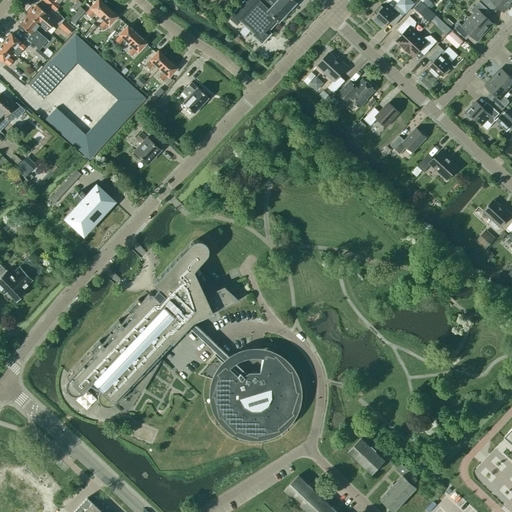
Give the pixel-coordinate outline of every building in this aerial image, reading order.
[(42,0),(55,11),(59,6),(57,4),(60,3),(63,0),(42,0)] [(74,11),(81,4),(77,0),(71,8),(74,11)] [(94,12),(99,16),(107,7),(99,0),(96,0),(90,7),(90,8),(86,13),(90,17),(94,12)] [(243,0),(227,18),(228,18),(236,25),(239,22),(253,34),(252,36),(258,42),(263,37),(265,39),(270,34),(267,32),(277,22),(296,3),(292,0),(243,0)] [(399,0),(396,4),(397,5),(393,9),(387,4),(383,7),(380,5),(374,12),(376,15),(373,19),(382,28),(388,21),(393,26),(406,12),(415,3),(411,0),(399,0)] [(480,0),(490,8),(493,4),(495,4),(503,12),(511,3),(507,0),(480,0)] [(425,5),(421,1),(416,6),(421,10),(425,5)] [(474,13),(470,18),(485,32),(493,23),(486,17),(485,16),(485,14),(488,10),(479,1),(471,10),(474,13)] [(27,14),(39,24),(43,19),(51,26),(55,21),(47,14),(36,5),(27,14)] [(73,24),(84,12),(80,7),(69,20),(73,24)] [(107,7),(99,16),(103,20),(98,25),(102,29),(107,23),(109,25),(117,16),(107,7)] [(34,29),(39,24),(27,14),(19,24),(30,34),(26,39),(34,45),(42,36),(34,29)] [(405,48),(419,33),(414,29),(416,22),(410,16),(397,29),(402,34),(396,40),(405,48)] [(459,23),(454,28),(463,37),(467,33),(469,33),(477,40),(485,32),(470,18),(462,26),(459,23)] [(67,34),(73,28),(64,20),(58,26),(67,34)] [(80,29),(84,32),(89,27),(86,25),(85,24),(83,27),(82,27),(80,29)] [(96,27),(93,24),(83,35),(86,38),(96,27)] [(128,42),(136,34),(127,25),(119,34),(120,35),(115,40),(119,43),(123,38),(128,42)] [(450,29),(445,25),(439,31),(444,35),(450,29)] [(445,37),(457,48),(463,41),(452,30),(445,37)] [(423,37),(419,33),(405,48),(413,56),(419,50),(424,55),(437,41),(430,35),(423,37)] [(11,34),(2,43),(12,51),(17,56),(21,51),(25,46),(20,42),(20,41),(11,34)] [(75,34),(56,54),(71,67),(76,62),(75,34)] [(95,52),(75,34),(76,62),(82,67),(95,52)] [(146,42),(136,34),(128,42),(133,47),(128,52),(132,55),(137,50),(138,51),(146,42)] [(12,51),(2,43),(0,46),(0,58),(3,61),(9,65),(13,61),(7,56),(12,51)] [(451,63),(450,63),(453,59),(439,46),(428,58),(433,63),(427,69),(437,78),(440,74),(443,77),(450,70),(447,67),(451,63)] [(47,57),(37,48),(32,53),(43,62),(47,57)] [(42,52),(42,53),(47,57),(48,58),(48,57),(52,53),(46,48),(45,50),(44,50),(44,51),(42,52)] [(154,64),(159,68),(167,59),(157,51),(149,59),(150,60),(146,65),(149,69),(154,64)] [(101,58),(95,52),(82,67),(88,72),(101,58)] [(328,87),(334,92),(344,81),(339,76),(347,67),(341,61),(339,62),(329,53),(317,65),(334,81),(328,87)] [(56,54),(51,60),(65,73),(71,67),(56,54)] [(107,63),(101,58),(88,72),(93,78),(107,63)] [(163,82),(168,77),(176,68),(167,59),(159,68),(164,72),(159,78),(162,81),(163,82)] [(51,60),(45,66),(60,79),(65,73),(51,60)] [(36,71),(41,65),(39,64),(37,62),(36,63),(35,64),(33,66),(32,67),(36,71)] [(113,69),(107,63),(93,78),(99,83),(113,69)] [(45,66),(40,72),(55,85),(60,79),(45,66)] [(493,77),(508,91),(511,86),(511,69),(507,74),(501,68),(493,77)] [(119,74),(113,69),(99,83),(105,89),(119,74)] [(19,72),(15,77),(24,85),(28,81),(19,72)] [(40,72),(35,78),(49,91),(55,85),(40,72)] [(310,74),(304,81),(308,84),(309,83),(315,76),(311,72),(310,74)] [(125,79),(119,74),(105,89),(111,94),(125,79)] [(310,86),(319,92),(326,83),(317,76),(310,86)] [(503,96),(508,91),(493,77),(485,85),(491,91),(486,96),(499,108),(502,110),(509,103),(508,100),(503,96)] [(49,91),(35,78),(28,85),(43,98),(49,91)] [(145,98),(125,79),(111,94),(117,99),(145,98)] [(375,90),(363,79),(356,86),(350,81),(336,96),(346,105),(352,98),(361,106),(367,100),(366,99),(375,90)] [(193,112),(207,97),(197,87),(196,87),(191,82),(186,87),(192,92),(182,102),(188,108),(187,109),(191,112),(192,111),(193,112)] [(150,95),(155,99),(165,89),(160,84),(150,95)] [(16,102),(13,105),(0,93),(0,130),(8,122),(4,118),(4,117),(8,120),(10,119),(11,120),(14,117),(16,119),(24,110),(16,102)] [(338,101),(333,97),(326,105),(333,111),(337,106),(335,105),(338,101)] [(126,118),(145,98),(117,99),(112,105),(126,118)] [(494,121),(494,118),(499,113),(487,102),(482,107),(476,101),(464,113),(471,119),(473,117),(482,125),(486,120),(491,124),(494,121)] [(151,118),(160,108),(155,103),(146,113),(151,118)] [(370,125),(377,118),(386,126),(399,112),(389,103),(379,112),(374,107),(364,119),(370,125)] [(126,118),(112,105),(106,111),(121,124),(126,118)] [(62,113),(56,107),(45,119),(51,124),(62,113)] [(503,114),(511,122),(511,113),(507,109),(503,114)] [(121,124),(106,111),(101,117),(115,130),(121,124)] [(67,118),(62,113),(51,124),(57,130),(67,118)] [(494,121),(506,132),(511,124),(511,123),(501,114),(494,121)] [(115,130),(101,117),(95,123),(110,136),(115,130)] [(73,124),(67,118),(57,130),(63,135),(73,124)] [(154,131),(140,118),(135,124),(149,136),(154,131)] [(366,127),(360,121),(356,126),(362,131),(366,127)] [(110,136),(95,123),(90,129),(105,142),(110,136)] [(79,129),(73,124),(63,135),(69,141),(79,129)] [(412,152),(426,137),(416,128),(404,140),(399,135),(390,145),(400,154),(406,147),(412,152)] [(85,134),(79,129),(69,141),(89,159),(85,134)] [(105,142),(90,129),(85,134),(89,159),(92,156),(105,142)] [(146,162),(159,149),(146,137),(140,132),(135,137),(141,143),(133,151),(146,162)] [(273,140),(269,136),(261,145),(265,150),(273,140)] [(391,149),(386,146),(380,153),(383,156),(385,154),(386,155),(391,149)] [(431,164),(447,179),(458,167),(440,151),(433,159),(427,154),(417,165),(424,172),(431,164)] [(36,165),(26,156),(15,168),(24,177),(36,165)] [(22,182),(17,174),(10,178),(14,186),(22,182)] [(69,187),(64,182),(61,186),(66,190),(69,187)] [(113,201),(95,184),(64,218),(83,234),(113,201)] [(66,190),(61,186),(57,190),(62,194),(66,190)] [(500,226),(511,215),(505,209),(504,210),(493,200),(483,211),(500,226)] [(495,237),(486,229),(476,240),(484,248),(495,237)] [(158,357),(187,326),(191,321),(238,300),(223,286),(203,294),(192,270),(204,256),(205,256),(205,255),(206,254),(206,253),(206,252),(207,251),(207,250),(207,249),(206,248),(206,247),(206,246),(205,245),(205,244),(204,243),(203,242),(202,242),(201,241),(200,241),(199,240),(197,240),(195,240),(194,241),(193,241),(192,241),(192,242),(154,282),(153,282),(153,283),(153,284),(153,285),(154,286),(157,289),(150,296),(149,295),(148,295),(148,294),(147,294),(147,295),(146,295),(140,301),(138,299),(127,310),(130,313),(121,322),(118,320),(108,331),(110,333),(101,342),(99,340),(88,352),(91,354),(67,379),(66,380),(66,381),(65,381),(65,382),(65,383),(65,384),(64,385),(65,386),(65,387),(65,388),(65,389),(65,390),(66,391),(67,392),(68,393),(69,394),(70,394),(71,394),(71,395),(72,395),(73,395),(75,395),(76,395),(78,395),(79,394),(80,393),(81,392),(89,384),(101,389),(100,390),(99,390),(99,391),(98,392),(98,393),(97,394),(97,396),(97,397),(97,399),(98,400),(98,402),(99,402),(99,404),(100,404),(101,405),(102,406),(104,406),(105,407),(106,407),(108,407),(110,406),(111,406),(112,405),(113,405),(114,403),(133,383),(143,389),(161,359),(158,357)] [(25,267),(22,270),(27,275),(30,271),(36,277),(47,267),(42,262),(43,262),(37,256),(36,256),(33,252),(22,263),(25,267)] [(20,289),(30,279),(27,275),(22,270),(18,266),(9,274),(0,264),(0,289),(3,292),(2,295),(6,299),(9,299),(12,296),(15,299),(23,292),(20,289)] [(239,372),(237,374),(236,375),(222,362),(214,355),(197,374),(215,380),(209,398),(210,396),(212,396),(217,420),(218,420),(218,418),(220,417),(236,435),(236,434),(235,432),(236,431),(259,438),(259,437),(257,437),(257,434),(281,430),(281,429),(279,429),(278,427),(295,411),(293,412),(291,411),(299,388),(298,388),(298,390),(295,390),(291,366),(290,366),(290,368),(288,369),(272,351),(272,352),(273,353),(272,355),(262,352),(262,353),(263,353),(258,371),(248,372),(242,375),(239,372)] [(370,446),(361,437),(348,451),(372,473),(385,459),(375,451),(377,450),(371,445),(370,446)] [(396,468),(402,474),(409,479),(414,474),(401,462),(396,468)] [(409,479),(402,474),(394,483),(393,482),(388,488),(389,489),(381,498),(394,511),(417,487),(409,479)] [(307,510),(321,496),(312,488),(313,487),(309,483),(308,484),(298,475),(284,489),(307,510)] [(0,511),(37,511),(40,510),(9,478),(9,479),(0,487),(0,511)] [(321,496),(307,510),(308,511),(337,511),(336,510),(337,510),(332,505),(332,506),(321,496)] [(105,511),(102,509),(100,511),(86,498),(73,511),(105,511)]
